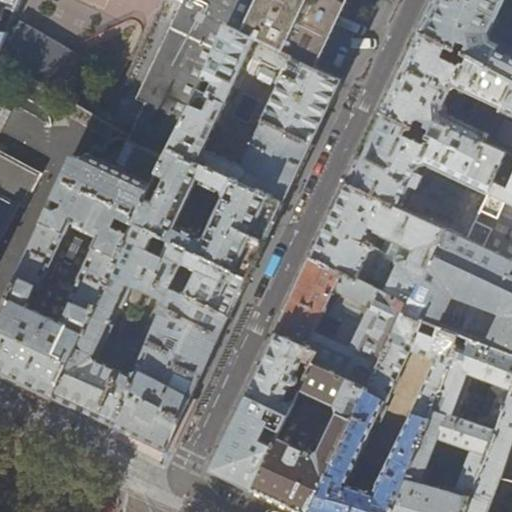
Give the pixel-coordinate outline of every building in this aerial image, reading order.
[(0,0),(0,18),(12,22),(21,0),(0,0)] [(176,0),(181,2),(121,132),(129,137),(127,140),(166,158),(170,150),(229,27),(241,33),(317,68),(332,35),(340,19),(342,14),(349,0),(176,0)] [(511,0),(434,0),(419,33),(511,78),(511,86),(485,142),(507,152),(511,154),(511,0)] [(0,50),(12,22),(0,18),(0,50)] [(85,59),(19,20),(0,54),(65,93),(85,59)] [(326,114),(342,80),(317,68),(241,33),(229,27),(170,150),(284,203),(297,175),(326,114)] [(399,74),(381,113),(477,159),(485,142),(511,86),(511,78),(419,33),(399,74)] [(0,105),(0,237),(19,203),(23,205),(39,174),(0,153),(0,112),(3,107),(0,105)] [(493,180),(507,152),(485,142),(477,159),(381,113),(364,148),(347,184),(400,208),(413,181),(421,184),(424,177),(417,173),(420,167),(426,164),(488,194),(466,237),(445,227),(445,229),(409,304),(404,313),(460,335),(511,354),(511,175),(506,187),(493,180)] [(83,155),(80,156),(76,156),(73,156),(0,314),(0,372),(15,381),(52,399),(135,223),(166,158),(127,140),(125,139),(124,138),(122,138),(119,138),(116,139),(105,161),(89,153),(86,154),(83,155)] [(170,150),(166,158),(135,223),(156,233),(171,240),(190,250),(248,279),(273,227),(284,203),(170,150)] [(445,229),(400,208),(347,184),(345,189),(312,258),(409,304),(445,229)] [(114,427),(115,426),(136,377),(98,361),(132,285),(168,301),(172,287),(179,272),(184,262),(190,250),(171,240),(161,262),(160,259),(160,257),(158,254),(156,253),(154,252),(152,252),(150,252),(146,254),(156,233),(135,223),(52,399),(104,422),(114,427)] [(248,279),(190,250),(184,262),(198,270),(193,281),(184,277),(185,275),(179,272),(172,287),(231,315),(234,309),(248,279)] [(409,304),(312,258),(289,307),(276,333),(318,352),(313,363),(368,388),(404,313),(409,304)] [(231,315),(172,287),(168,301),(136,371),(136,377),(115,426),(167,451),(231,315)] [(394,511),(428,418),(430,418),(460,335),(404,313),(368,388),(309,511),(394,511)] [(313,363),(318,352),(276,333),(259,370),(247,395),(289,415),(301,390),(306,377),(297,373),(304,359),(313,363)] [(465,511),(511,390),(511,354),(460,335),(430,418),(428,418),(394,511),(465,511)] [(309,511),(368,388),(313,363),(306,377),(301,390),(337,406),(340,413),(339,415),(335,414),(329,415),(315,445),(316,450),(321,452),(320,453),(313,455),(278,438),(275,444),(253,490),(260,494),(300,511),(309,511)] [(511,511),(511,390),(465,511),(511,511)] [(282,428),(289,415),(247,395),(234,422),(211,471),(253,490),(275,444),(262,438),(269,422),(282,428)]
